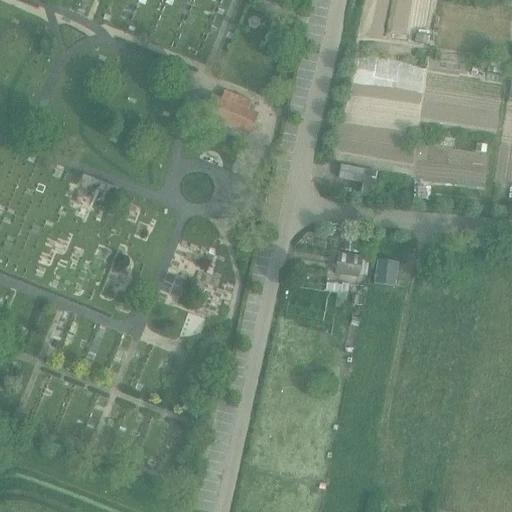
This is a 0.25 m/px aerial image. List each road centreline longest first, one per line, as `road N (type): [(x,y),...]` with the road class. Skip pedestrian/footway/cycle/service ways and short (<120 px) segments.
road 1 (unclassified): [(224,511),(289,212)]
road 2 (unclassified): [(511,230),(289,212)]
road 3 (unclassified): [(289,212),(338,0)]
